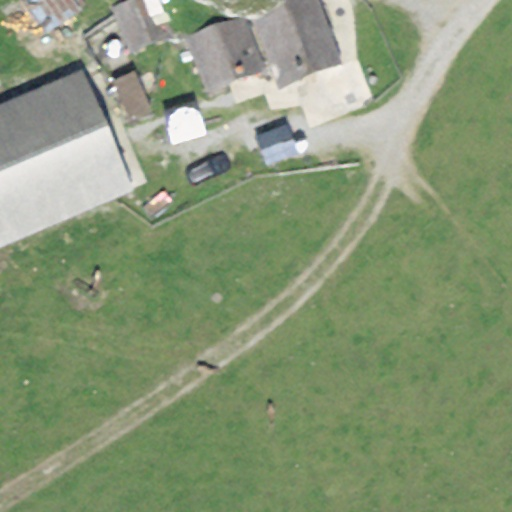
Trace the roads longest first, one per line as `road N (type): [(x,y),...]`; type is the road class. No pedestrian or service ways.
road 1 (track): [(392,157),(358,227),(276,313),(0,509)]
road 2 (track): [(490,0),(377,133),(229,152),(165,173)]
road 3 (track): [(377,133),(511,307)]
